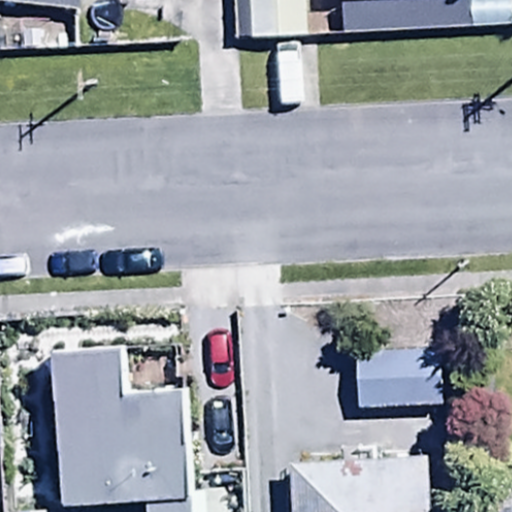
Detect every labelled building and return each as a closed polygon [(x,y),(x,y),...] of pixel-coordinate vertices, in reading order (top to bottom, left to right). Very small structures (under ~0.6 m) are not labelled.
[(0,0),(0,9),(78,17),(79,0),(0,0)] [(304,0),(246,0),(248,42),(305,41),(304,0)] [(116,351),(51,354),(60,511),(145,507),(144,511),(185,511),(179,394),(119,397),(116,351)] [(356,355),(356,413),(438,413),(438,355),(356,355)] [(290,464),(290,511),(430,511),(429,461),(290,464)] [(511,511),(511,503),(500,503),(500,511),(511,511)]
